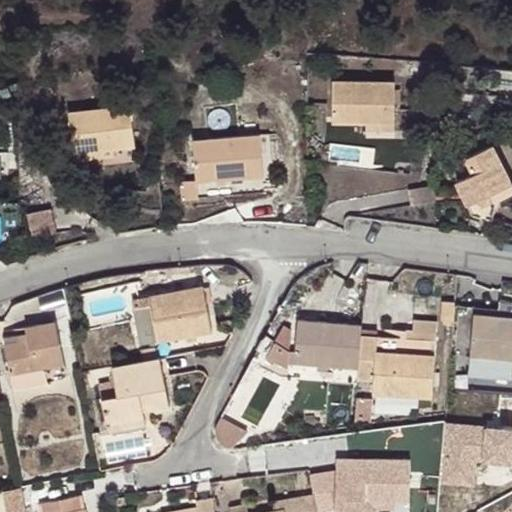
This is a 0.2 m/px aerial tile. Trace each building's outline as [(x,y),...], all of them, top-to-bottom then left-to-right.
[(511,84),(511,67),(493,69),(493,86),(511,84)] [(395,80),(333,79),(333,124),(366,124),(395,123),(395,80)] [(130,103),(68,110),(74,155),(115,151),(135,148),(130,103)] [(395,123),(366,124),(366,131),(394,131),(395,123)] [(267,171),(264,129),(195,132),(198,173),(267,171)] [(467,206),(478,200),(511,183),(511,180),(494,143),(464,158),(472,174),(455,181),(467,206)] [(115,151),(74,155),(74,162),(116,157),(115,151)] [(511,183),(478,200),(481,207),(511,191),(511,183)] [(29,211),(33,233),(53,229),(49,207),(29,211)] [(219,329),(209,282),(155,296),(166,341),(219,329)] [(70,358),(61,313),(30,319),(34,333),(10,339),(17,369),(70,358)] [(363,362),(367,321),(300,314),(298,358),(363,362)] [(511,359),(511,317),(484,315),(480,357),(511,359)] [(439,397),(441,351),(383,347),(378,392),(439,397)] [(179,401),(168,356),(121,367),(126,395),(111,398),(117,421),(152,412),(179,401)] [(453,475),(462,419),(445,416),(437,472),(453,475)] [(315,475),(318,486),(323,511),(337,511),(340,511),(339,511),(371,511),(372,498),(418,499),(417,459),(380,457),(380,466),(360,467),(360,457),(343,456),(345,469),(315,475)] [(323,511),(318,486),(285,492),(288,500),(254,505),(252,499),(231,503),(233,511),(323,511)] [(8,511),(21,511),(18,487),(5,489),(8,511)]
